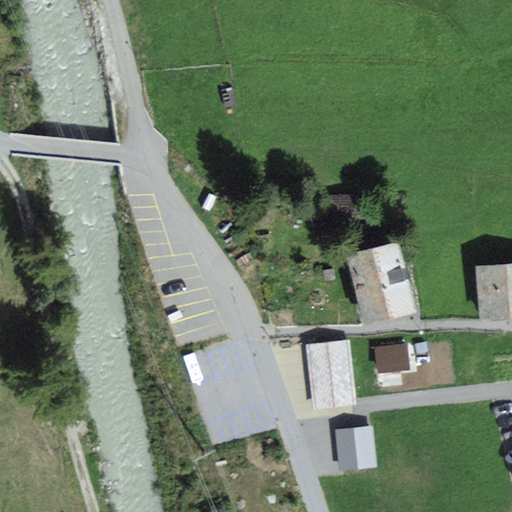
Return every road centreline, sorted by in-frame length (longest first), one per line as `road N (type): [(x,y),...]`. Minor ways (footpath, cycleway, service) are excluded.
road 1 (track): [(0,150),(24,197),(92,511)]
road 2 (residential): [(252,332),(511,324)]
road 3 (residential): [(142,158),(252,332)]
road 4 (residential): [(252,332),(316,511)]
road 5 (residential): [(108,0),(142,158)]
road 6 (residential): [(142,158),(0,148)]
